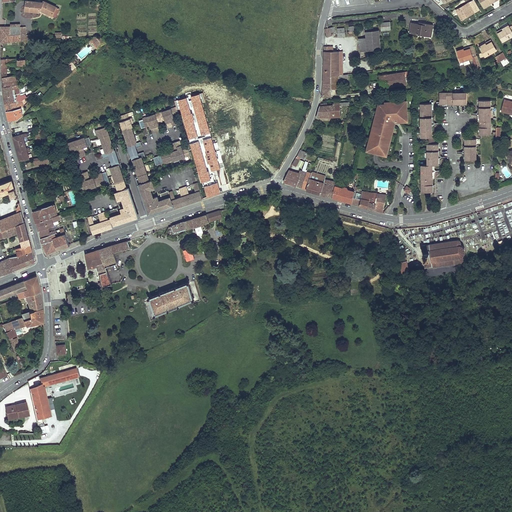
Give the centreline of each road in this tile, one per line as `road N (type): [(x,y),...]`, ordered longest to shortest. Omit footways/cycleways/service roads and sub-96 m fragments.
road 1 (unclassified): [(324,10),(310,128),(275,187)]
road 2 (tertiary): [(275,187),(388,219),(447,212)]
road 3 (tertiary): [(0,100),(41,265)]
road 4 (tertiary): [(41,265),(48,347),(40,365),(0,393)]
road 5 (tertiary): [(146,223),(275,187)]
